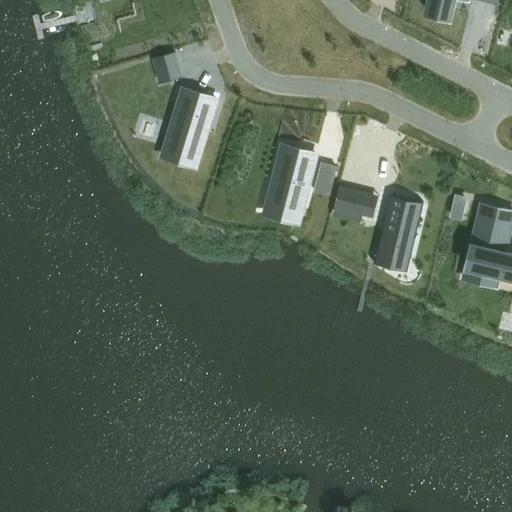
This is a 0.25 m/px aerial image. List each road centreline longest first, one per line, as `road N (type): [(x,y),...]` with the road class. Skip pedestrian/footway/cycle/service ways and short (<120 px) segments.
road 1 (residential): [(478,143),(375,94),(272,84),(247,64),(220,0)]
road 2 (residential): [(336,0),(357,23),(497,95)]
